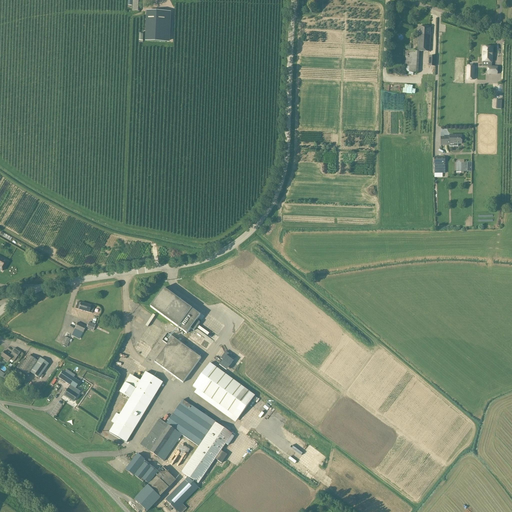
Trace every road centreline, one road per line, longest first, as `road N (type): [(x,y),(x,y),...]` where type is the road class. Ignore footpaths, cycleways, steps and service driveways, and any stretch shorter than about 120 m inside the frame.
road 1 (unclassified): [(0,311),(64,281),(188,267),(250,233),(279,180),(294,0)]
road 2 (unclassified): [(127,511),(0,406)]
road 3 (unknown): [(124,274),(132,350),(183,390)]
